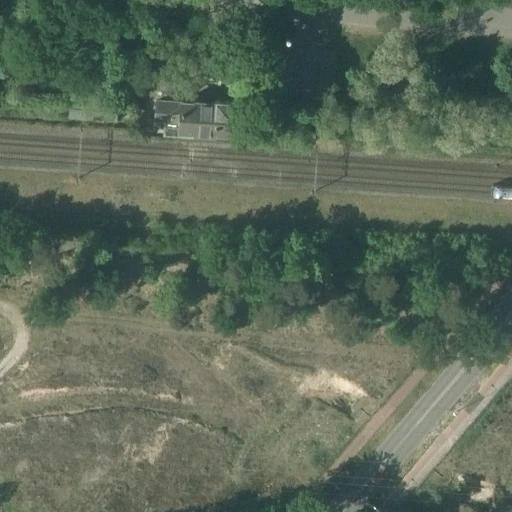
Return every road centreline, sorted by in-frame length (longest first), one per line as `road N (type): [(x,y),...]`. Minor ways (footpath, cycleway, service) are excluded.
road 1 (unclassified): [(486,25),(230,6)]
road 2 (secondary): [(342,511),(497,330)]
